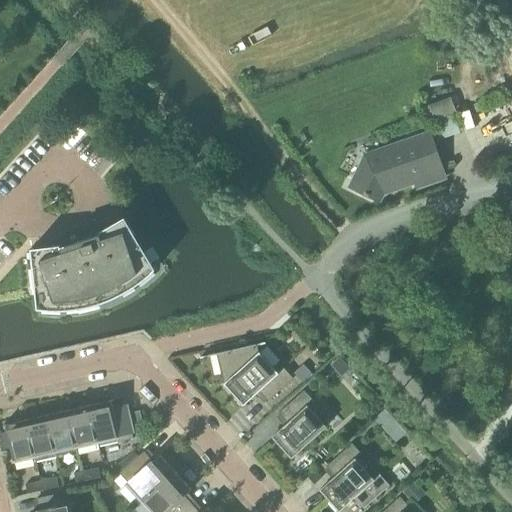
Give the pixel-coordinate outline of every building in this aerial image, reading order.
[(429,133),(381,151),(383,158),(370,163),(363,160),(349,188),(379,203),(388,184),(396,181),(398,187),(398,186),(414,181),(416,189),(439,181),(436,173),(442,171),(429,133)] [(149,276),(156,270),(124,218),(99,233),(99,235),(60,248),(60,247),(60,246),(31,249),(38,309),(44,310),(53,311),(58,311),(68,310),(77,309),(86,308),(95,305),(100,304),(104,302),(113,299),(122,295),(126,293),(130,290),(138,285),(141,282),(149,276)] [(260,352),(258,346),(265,344),(265,343),(201,357),(201,359),(218,355),(224,384),(244,406),(260,392),(268,401),(294,379),(284,368),(278,373),(260,352)] [(332,365),(340,374),(348,366),(340,358),(332,365)] [(295,373),(301,380),(310,372),(304,365),(295,373)] [(305,391),(279,414),(288,423),(272,437),(292,459),(327,427),(308,406),(314,401),(305,391)] [(96,440),(98,447),(133,439),(125,405),(113,408),(111,402),(113,402),(113,401),(89,406),(97,440),(96,440)] [(76,445),(96,440),(97,440),(89,406),(68,411),(76,445)] [(406,432),(385,409),(375,418),(396,442),(406,432)] [(76,445),(68,411),(47,416),(56,456),(77,451),(76,445)] [(56,456),(47,416),(26,420),(34,457),(36,461),(57,457),(56,456)] [(34,457),(26,420),(5,425),(13,462),(34,457)] [(374,479),(356,459),(362,454),(352,444),(327,467),(336,476),(320,490),(340,511),(355,498),(366,509),(390,486),(380,474),(374,479)] [(143,502),(176,473),(160,455),(153,461),(144,452),(119,474),(128,484),(127,484),(143,502)] [(82,472),(84,482),(100,478),(98,468),(82,472)] [(84,482),(82,472),(67,475),(69,485),(84,482)] [(185,511),(192,505),(184,496),(191,490),(176,473),(143,502),(151,511),(185,511)] [(40,482),(42,491),(58,488),(56,478),(40,482)] [(426,493),(414,480),(402,491),(414,504),(426,493)] [(42,491),(40,482),(25,485),(27,495),(42,491)] [(71,511),(70,505),(73,505),(70,491),(37,498),(40,511),(35,511),(71,511)] [(404,511),(410,507),(400,497),(383,511),(404,511)]
